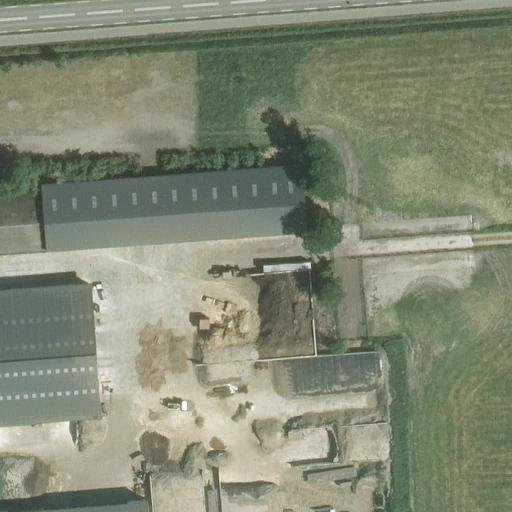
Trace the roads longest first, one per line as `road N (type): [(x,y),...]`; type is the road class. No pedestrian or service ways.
road 1 (unknown): [(123,254),(139,409),(153,437),(243,427)]
road 2 (tertiary): [(0,22),(276,0)]
road 3 (unknown): [(123,254),(314,258)]
road 4 (unknown): [(0,262),(123,254)]
